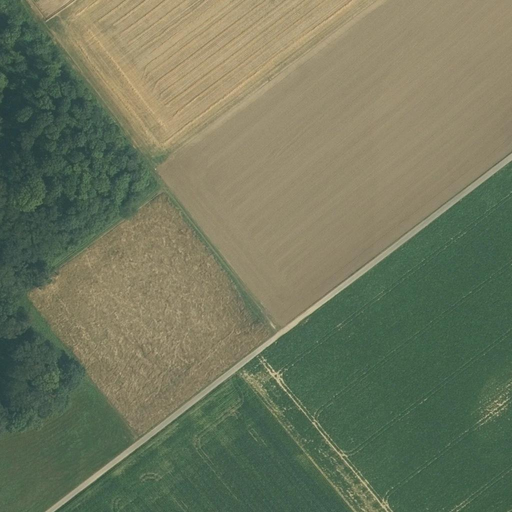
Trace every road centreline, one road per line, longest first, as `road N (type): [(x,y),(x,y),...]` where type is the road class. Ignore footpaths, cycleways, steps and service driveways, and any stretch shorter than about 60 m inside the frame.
road 1 (track): [(511,156),(278,335)]
road 2 (track): [(278,335),(50,511)]
road 3 (track): [(22,0),(167,189)]
road 4 (track): [(167,189),(16,293),(0,295)]
road 5 (track): [(278,335),(167,189)]
